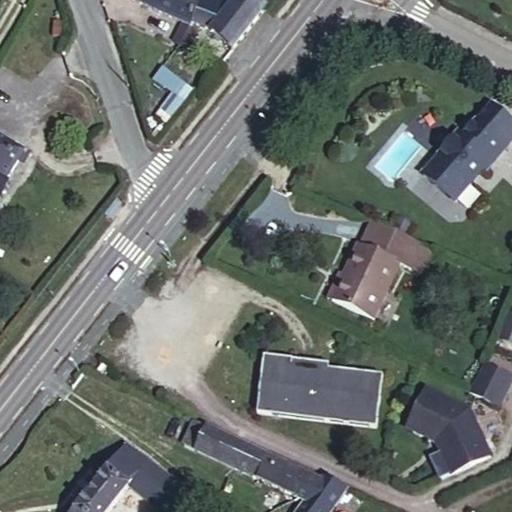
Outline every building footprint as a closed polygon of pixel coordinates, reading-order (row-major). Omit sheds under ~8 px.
[(130,0),(192,29),(194,26),(204,0),(130,0)] [(212,34),(234,51),(267,9),(255,0),(239,0),(237,2),(231,0),(204,0),(194,26),(213,32),(212,34)] [(511,118),(492,102),(477,119),(465,134),(459,129),(439,153),(436,153),(426,165),(426,169),(424,171),(457,198),(473,180),(472,177),(484,163),(489,167),(508,144),(511,139),(511,118)] [(0,194),(7,183),(19,164),(28,169),(32,162),(24,157),(26,153),(11,145),(9,150),(3,147),(7,142),(0,137),(0,194)] [(11,145),(7,142),(3,147),(9,150),(11,145)] [(7,183),(0,194),(0,207),(12,188),(7,183)] [(414,219),(399,213),(395,224),(410,230),(414,219)] [(426,240),(374,218),(361,247),(401,265),(412,270),(426,240)] [(426,240),(412,270),(422,273),(435,244),(426,240)] [(359,246),(333,302),(375,321),(401,265),(361,247),(359,246)] [(266,359),(260,416),(376,429),(382,377),(294,367),(295,362),(266,359)] [(511,376),(486,367),(473,397),(500,411),(511,387),(511,376)] [(425,390),(406,429),(434,443),(450,478),(491,459),(471,411),(425,390)] [(125,400),(119,413),(161,431),(167,419),(125,400)] [(331,511),(348,490),(326,480),(324,483),(207,429),(197,452),(308,504),(301,511),(331,511)] [(108,473),(77,511),(111,511),(129,489),(108,473)]
